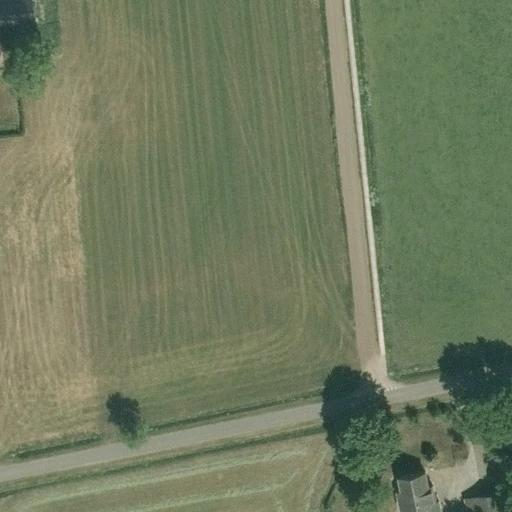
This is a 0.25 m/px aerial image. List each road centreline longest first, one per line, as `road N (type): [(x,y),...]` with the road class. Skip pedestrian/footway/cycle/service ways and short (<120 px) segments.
road 1 (unclassified): [(511,369),(0,475)]
road 2 (track): [(335,0),(373,396)]
